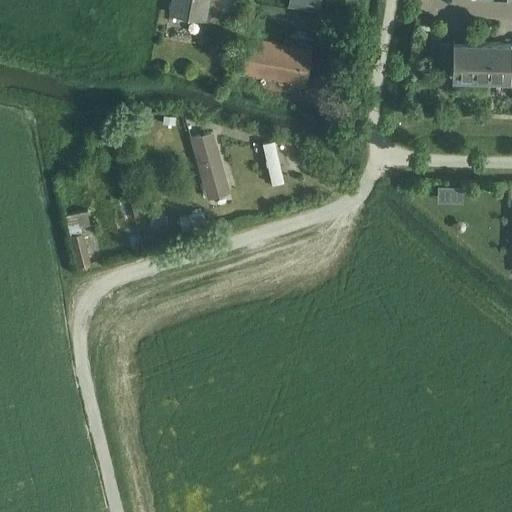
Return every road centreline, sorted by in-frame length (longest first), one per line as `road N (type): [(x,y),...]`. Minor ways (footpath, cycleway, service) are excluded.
road 1 (track): [(118,511),(76,330),(86,292),(335,208),(382,155)]
road 2 (residential): [(511,161),(382,155),(371,100),(391,0)]
